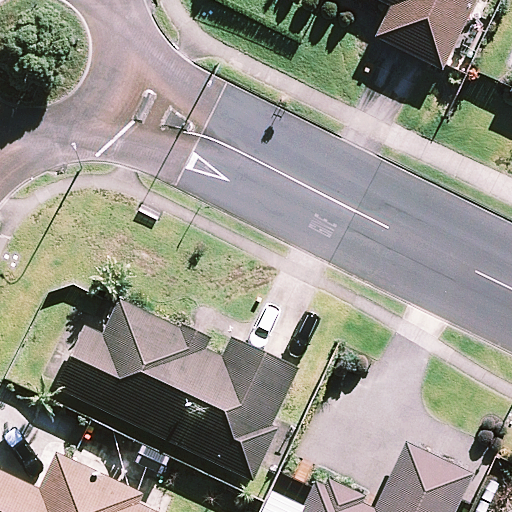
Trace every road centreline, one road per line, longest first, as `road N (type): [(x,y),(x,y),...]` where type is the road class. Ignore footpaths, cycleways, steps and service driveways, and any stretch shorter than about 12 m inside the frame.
road 1 (tertiary): [(511,286),(114,87)]
road 2 (tertiary): [(114,87),(76,129),(48,138),(0,132)]
